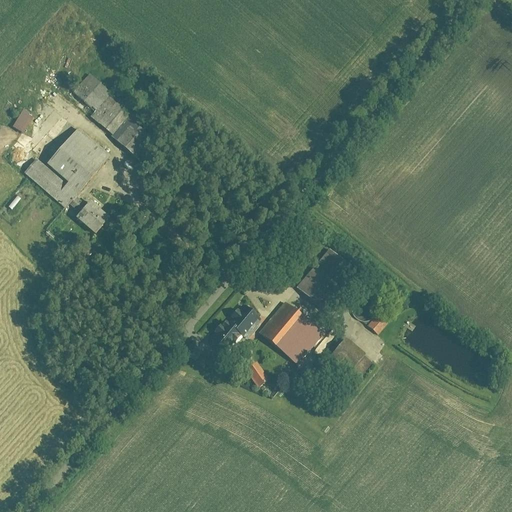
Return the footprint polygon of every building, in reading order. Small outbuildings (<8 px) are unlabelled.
[(89,75),(70,99),(143,159),(157,143),(128,119),(134,112),(89,75)] [(24,112),(14,130),(23,136),(34,118),(24,112)] [(82,213),(76,220),(97,237),(110,222),(88,204),(76,194),(106,158),(75,134),(46,169),(40,164),(28,178),(65,208),(69,202),(82,213)] [(329,249),(295,289),(320,310),(354,271),(329,249)] [(213,339),(227,351),(254,322),(239,309),(213,339)] [(285,310),(264,336),(279,349),(300,323),(285,310)] [(372,320),(376,323),(382,317),(378,313),(372,320)] [(376,324),(372,320),(366,327),(377,336),(388,323),(382,318),(376,324)] [(193,362),(201,354),(192,343),(183,352),(193,362)] [(343,344),(332,359),(352,374),(364,359),(343,344)] [(244,368),(253,389),(267,383),(258,362),(244,368)]
